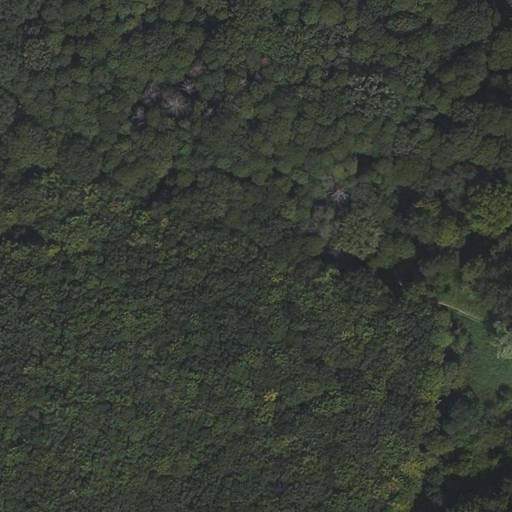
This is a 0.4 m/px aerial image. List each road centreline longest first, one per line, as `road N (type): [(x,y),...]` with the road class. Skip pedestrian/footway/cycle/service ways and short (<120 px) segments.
road 1 (track): [(0,133),(511,335)]
road 2 (track): [(511,15),(444,307)]
road 3 (track): [(0,111),(47,0)]
